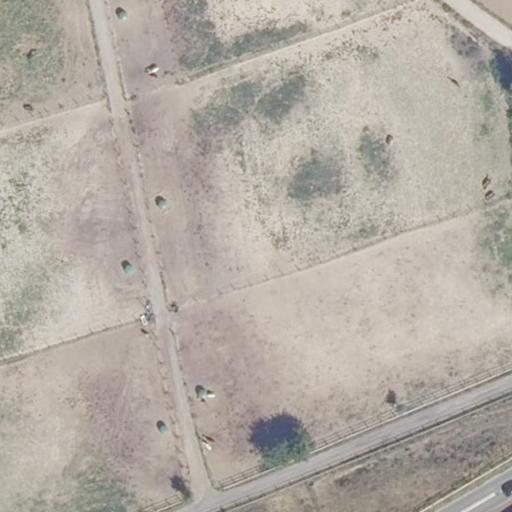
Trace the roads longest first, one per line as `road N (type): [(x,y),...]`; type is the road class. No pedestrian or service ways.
road 1 (track): [(208,502),(103,0)]
road 2 (track): [(511,380),(185,511)]
